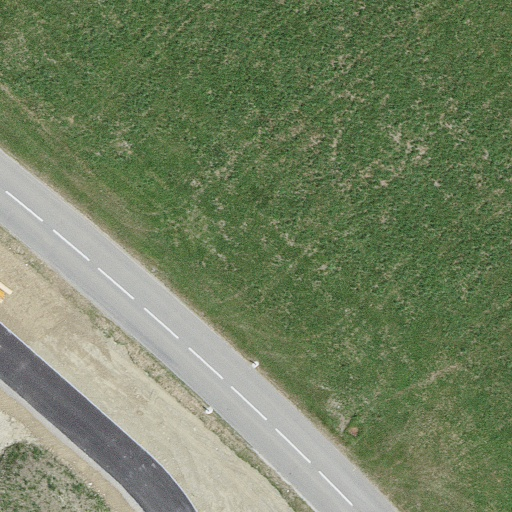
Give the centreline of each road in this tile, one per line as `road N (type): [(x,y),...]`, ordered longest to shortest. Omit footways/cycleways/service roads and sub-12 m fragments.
road 1 (tertiary): [(0,174),(371,511)]
road 2 (residential): [(0,352),(172,511)]
